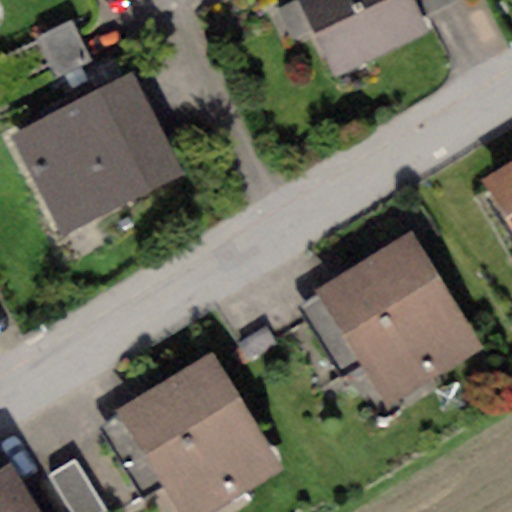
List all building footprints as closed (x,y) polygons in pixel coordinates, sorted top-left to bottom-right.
[(410,0),(296,0),(334,77),(426,32),(419,18),(410,0)] [(410,0),(419,18),(456,0),(410,0)] [(70,21),(37,37),(58,78),(91,62),(70,21)] [(131,78),(11,139),(61,237),(181,175),(131,78)] [(511,158),(477,179),(511,238),(511,158)] [(409,231),(317,288),(323,297),(366,365),(391,406),(483,349),(409,231)] [(366,365),(323,297),(298,312),(340,381),(366,365)] [(213,354),(117,411),(119,414),(98,426),(143,500),(162,488),(176,511),(215,511),(284,471),(213,354)] [(104,511),(75,462),(50,477),(70,511),(104,511)] [(39,511),(10,467),(0,473),(0,511),(39,511)]
